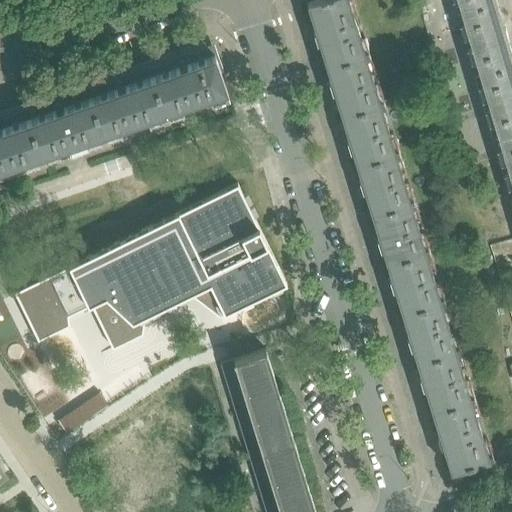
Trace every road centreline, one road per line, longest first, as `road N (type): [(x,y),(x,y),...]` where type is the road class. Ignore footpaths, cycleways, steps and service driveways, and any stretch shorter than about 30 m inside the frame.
road 1 (residential): [(7,419),(165,349),(298,306)]
road 2 (residential): [(334,295),(243,0)]
road 3 (residential): [(397,507),(334,295)]
road 4 (residential): [(298,306),(364,511)]
road 5 (residential): [(21,54),(180,0)]
